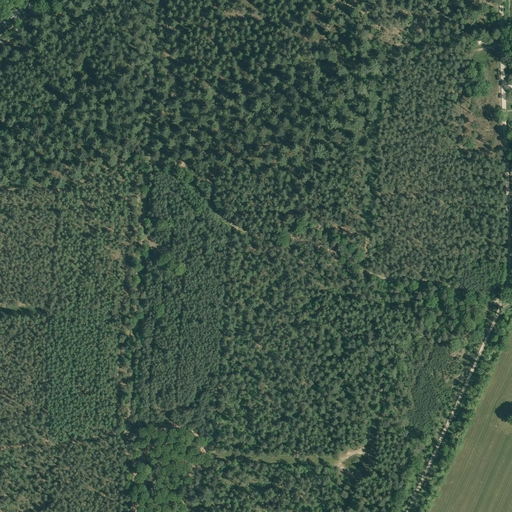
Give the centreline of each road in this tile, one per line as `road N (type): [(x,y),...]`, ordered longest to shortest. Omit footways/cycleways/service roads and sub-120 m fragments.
road 1 (track): [(507,302),(404,285),(317,240),(240,226),(189,178),(157,161),(134,159),(56,187),(0,193)]
road 2 (track): [(164,0),(122,511)]
road 3 (track): [(151,96),(502,46)]
road 4 (track): [(507,302),(501,0)]
road 5 (track): [(209,511),(233,223)]
road 6 (track): [(411,511),(507,302)]
road 7 (track): [(54,216),(50,444)]
road 8 (track): [(361,464),(213,455)]
road 9 (track): [(128,434),(0,449)]
